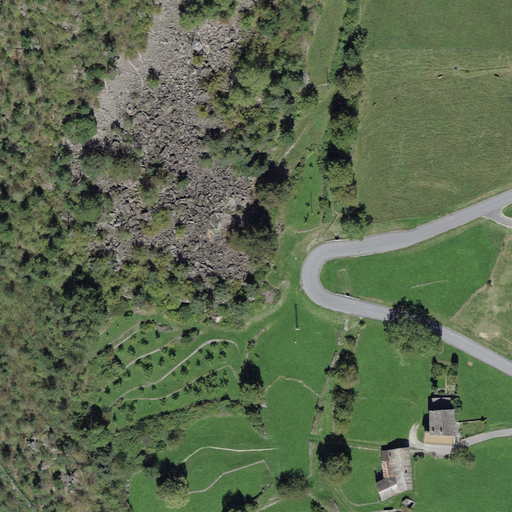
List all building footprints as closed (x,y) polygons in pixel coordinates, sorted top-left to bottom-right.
[(433,399),(434,411),(455,410),(453,398),(433,399)] [(426,433),(425,444),(453,445),(454,437),(458,437),(455,410),(434,411),(430,412),(430,433),(426,433)] [(376,483),(383,502),(402,493),(413,490),(409,448),(389,451),(393,477),(388,477),(385,479),(376,483)] [(388,477),(393,477),(389,451),(382,451),(382,462),(385,479),(388,477)] [(412,509),(416,504),(408,499),(402,504),(412,509)]
